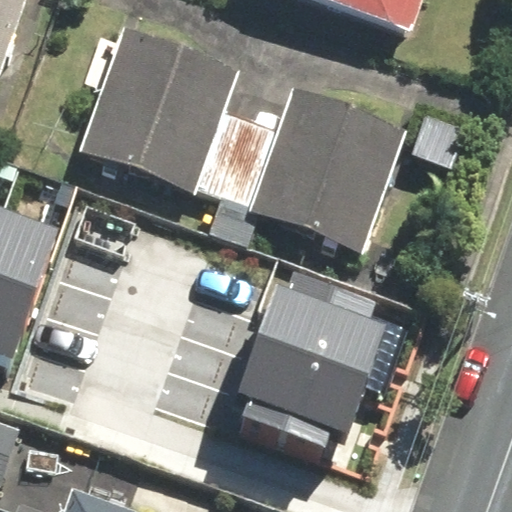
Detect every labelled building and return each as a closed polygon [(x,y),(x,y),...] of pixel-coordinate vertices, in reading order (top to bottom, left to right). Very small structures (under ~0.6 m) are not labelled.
[(0,0),(0,82),(3,84),(32,0),(0,0)] [(299,0),(417,43),(431,0),(299,0)] [(243,78),(129,38),(85,159),(200,200),(243,78)] [(411,136),(298,95),(256,218),(367,261),(411,136)] [(1,208),(0,211),(0,355),(12,359),(59,228),(1,208)] [(387,325),(276,283),(255,337),(366,379),(387,325)] [(366,379),(255,337),(231,399),(342,441),(366,379)] [(21,438),(0,430),(0,494),(1,495),(21,438)] [(116,511),(79,498),(73,511),(116,511)]
